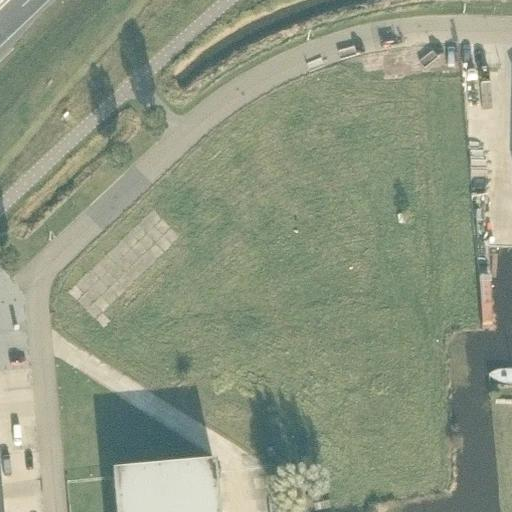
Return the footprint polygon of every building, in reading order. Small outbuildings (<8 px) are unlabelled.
[(440,119),(378,124),(386,203),(447,198),(440,119)] [(378,129),(331,133),(331,138),(338,207),(386,203),(378,129)] [(331,138),(293,142),(299,210),(338,207),(331,138)] [(293,146),(255,150),(262,214),(299,210),(293,146)] [(403,272),(389,273),(393,314),(406,313),(403,272)] [(416,272),(403,272),(406,313),(413,313),(421,312),(416,272)] [(389,273),(375,274),(379,314),(393,314),(389,273)] [(361,274),(347,275),(350,316),(365,315),(361,274)] [(375,274),(361,274),(365,315),(379,314),(375,274)] [(347,275),(333,276),(336,316),(350,316),(347,275)] [(319,276),(305,277),(308,317),(322,317),(319,276)] [(333,276),(319,276),(322,317),(336,316),(333,276)] [(305,277),(290,278),(294,318),(308,317),(305,277)] [(276,278),(262,279),(266,319),(280,319),(276,278)] [(290,278),(276,278),(280,319),(294,318),(290,278)] [(262,279),(248,280),(252,320),(266,319),(262,279)] [(406,313),(393,314),(397,353),(410,353),(407,321),(406,313)] [(379,314),(365,315),(368,355),(382,354),(379,314)] [(393,314),(379,314),(382,354),(397,353),(393,314)] [(365,315),(350,316),(354,356),(368,355),(365,315)] [(336,316),(322,317),(326,357),(340,356),(336,316)] [(350,316),(336,316),(340,356),(354,356),(350,316)] [(308,317),(294,318),(298,359),(312,358),(308,317)] [(322,317),(308,317),(312,358),(326,357),(322,317)] [(294,318),(280,319),(284,359),(298,359),(294,318)] [(266,319),(252,320),(256,361),(270,360),(266,319)] [(280,319),(266,319),(270,360),(284,359),(280,319)] [(413,396),(400,397),(403,438),(417,437),(413,396)] [(400,397),(386,398),(389,439),(403,438),(400,397)] [(386,398),(372,399),(375,440),(389,439),(386,398)] [(372,399),(358,400),(361,441),(375,440),(372,399)] [(358,400),(344,401),(347,442),(361,441),(358,400)] [(329,401),(316,402),(319,443),(333,442),(329,401)] [(344,401),(329,401),(333,442),(347,442),(344,401)] [(316,402),(301,403),(305,444),(319,443),(316,402)] [(301,403),(287,404),(291,445),(305,444),(301,403)] [(287,404),(273,405),(277,446),(291,445),(287,404)] [(273,405),(259,406),(263,446),(277,446),(273,405)] [(333,442),(319,443),(324,482),(338,482),(333,442)] [(347,442),(333,442),(338,482),(352,481),(347,442)] [(319,443),(305,444),(310,483),(324,482),(319,443)] [(305,444),(291,445),(296,484),(310,483),(305,444)] [(291,445),(277,446),(282,485),(296,484),(291,445)] [(277,446),(263,446),(268,486),(282,485),(277,446)] [(114,511),(218,511),(215,472),(163,477),(112,481),(114,511)]
